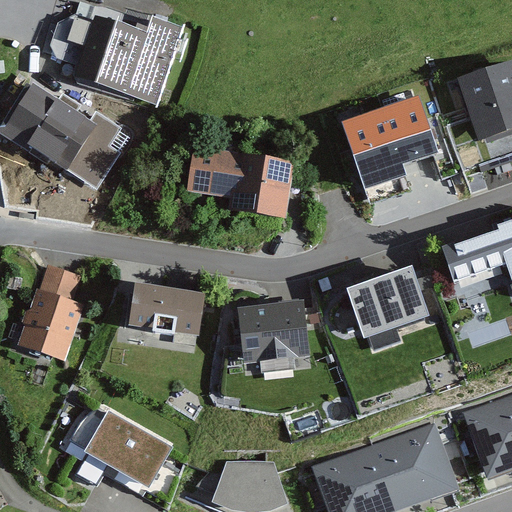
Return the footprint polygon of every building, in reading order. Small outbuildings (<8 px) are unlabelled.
[(110,8),(94,5),(92,18),(75,15),(59,23),(51,46),(57,58),(79,66),(76,76),(157,104),(184,28),(154,17),(152,22),(110,8)] [(511,59),(457,79),(478,141),(511,129),(511,59)] [(36,148),(65,104),(35,83),(32,87),(28,84),(0,125),(0,134),(31,155),(36,148)] [(418,98),(345,121),(365,185),(405,173),(401,161),(434,150),(418,98)] [(65,104),(36,148),(90,184),(120,139),(65,104)] [(511,129),(478,141),(486,164),(511,154),(511,129)] [(295,157),(193,144),(187,192),(232,198),(230,210),(287,218),(295,157)] [(498,229),(445,248),(457,280),(505,263),(511,282),(511,218),(496,224),(498,229)] [(49,265),(41,290),(74,301),(82,276),(49,265)] [(413,266),(347,288),(364,339),(370,337),(374,350),(401,341),(396,326),(429,315),(421,291),(417,280),(413,266)] [(434,275),(417,280),(421,291),(437,286),(434,275)] [(207,293),(136,281),(129,324),(200,335),(207,293)] [(25,325),(18,346),(66,361),(84,305),(74,301),(41,290),(38,289),(30,311),(26,311),(22,321),(25,325)] [(304,300),(238,308),(245,363),(311,355),(304,300)] [(511,395),(464,413),(489,477),(511,469),(511,395)] [(69,440),(87,449),(109,411),(98,406),(81,422),(69,440)] [(173,448),(109,411),(87,449),(85,452),(150,489),(173,448)] [(436,424),(373,446),(396,511),(397,511),(459,490),(436,424)] [(396,511),(373,446),(313,468),(328,511),(396,511)] [(274,462),(227,461),(212,502),(230,510),(245,511),(258,511),(269,511),(288,503),(274,462)] [(290,511),(288,503),(269,511),(258,511),(245,511),(230,510),(212,502),(211,508),(222,511),(290,511)]
